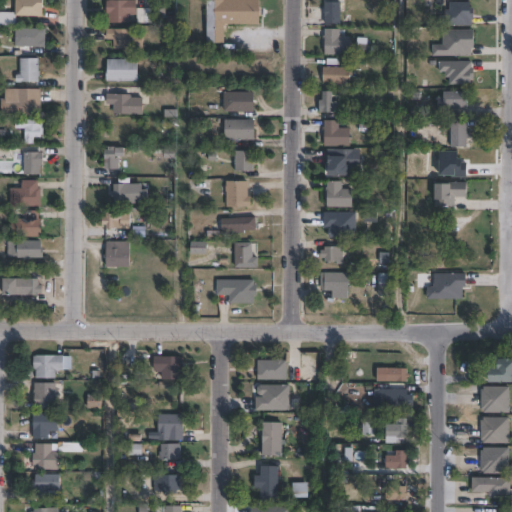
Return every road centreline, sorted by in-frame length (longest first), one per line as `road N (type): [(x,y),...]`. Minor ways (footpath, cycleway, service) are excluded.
road 1 (residential): [(511,331),(77,329),(0,317)]
road 2 (residential): [(292,330),(297,0)]
road 3 (residential): [(77,329),(74,0)]
road 4 (residential): [(214,511),(215,330)]
road 5 (residential): [(435,511),(436,331)]
